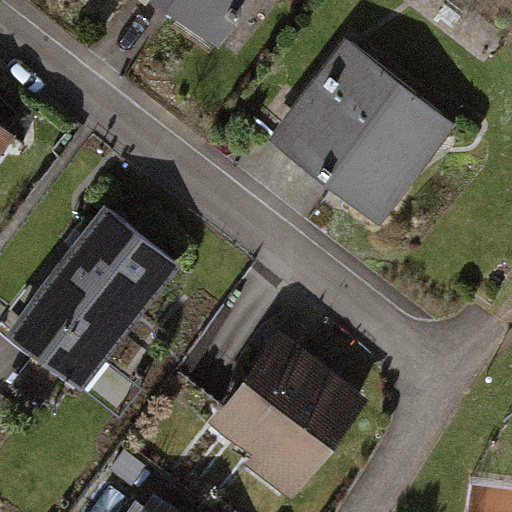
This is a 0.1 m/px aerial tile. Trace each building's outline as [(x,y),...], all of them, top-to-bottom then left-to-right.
[(175,0),(212,28),(228,6),(238,13),(243,6),(236,0),(175,0)] [(448,114),(353,41),(308,98),(318,106),(289,144),(374,209),(448,114)] [(0,138),(9,127),(0,120),(0,138)] [(177,258),(109,206),(14,326),(55,357),(74,333),(101,354),(177,258)] [(358,400),(278,339),(222,410),(302,471),(358,400)]
